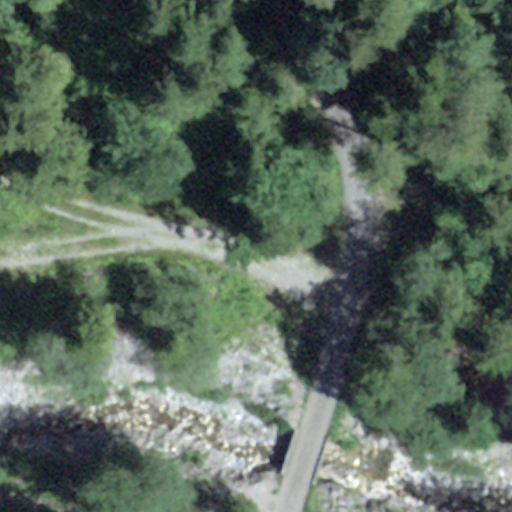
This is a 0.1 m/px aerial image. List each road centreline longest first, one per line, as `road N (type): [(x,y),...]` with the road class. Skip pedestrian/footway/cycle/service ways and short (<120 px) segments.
road 1 (unclassified): [(284,511),(330,372),(362,236),(344,136),(290,0)]
road 2 (track): [(0,155),(37,182),(123,214),(267,259),(358,267)]
